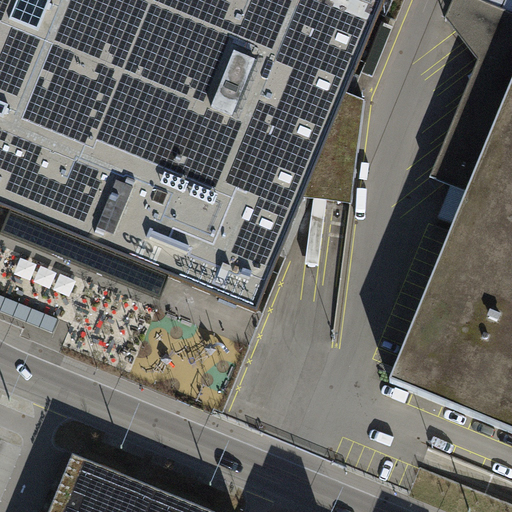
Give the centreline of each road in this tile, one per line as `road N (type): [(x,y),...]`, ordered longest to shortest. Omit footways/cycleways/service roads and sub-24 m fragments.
road 1 (residential): [(0,359),(367,511)]
road 2 (unknown): [(259,0),(208,134)]
road 3 (unknown): [(0,35),(26,63),(49,72),(77,0)]
